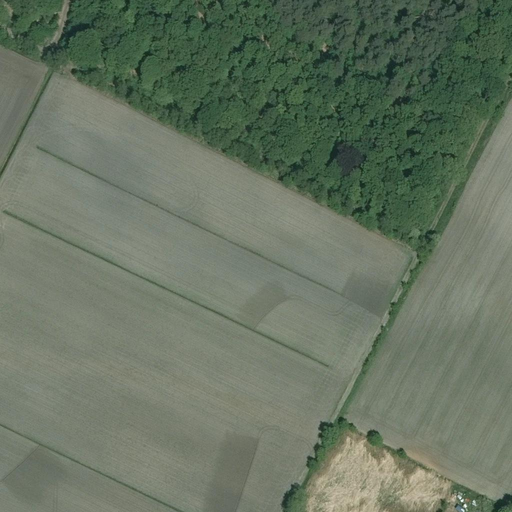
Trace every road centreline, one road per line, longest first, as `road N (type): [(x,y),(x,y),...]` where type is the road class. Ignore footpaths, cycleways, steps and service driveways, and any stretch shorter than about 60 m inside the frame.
road 1 (track): [(511,67),(271,511)]
road 2 (track): [(420,236),(54,53)]
